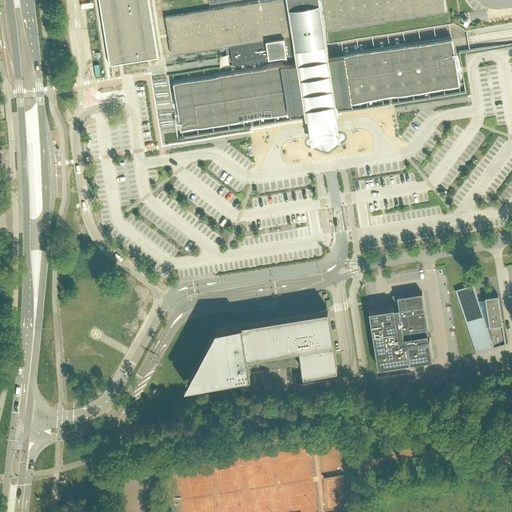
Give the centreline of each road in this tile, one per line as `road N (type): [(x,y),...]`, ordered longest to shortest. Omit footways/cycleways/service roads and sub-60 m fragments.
road 1 (tertiary): [(25,231),(26,309),(3,511)]
road 2 (tertiary): [(19,511),(44,232)]
road 3 (track): [(506,456),(394,454),(363,472),(350,511)]
road 4 (tertiary): [(7,0),(20,121)]
road 5 (tertiary): [(42,120),(27,0)]
